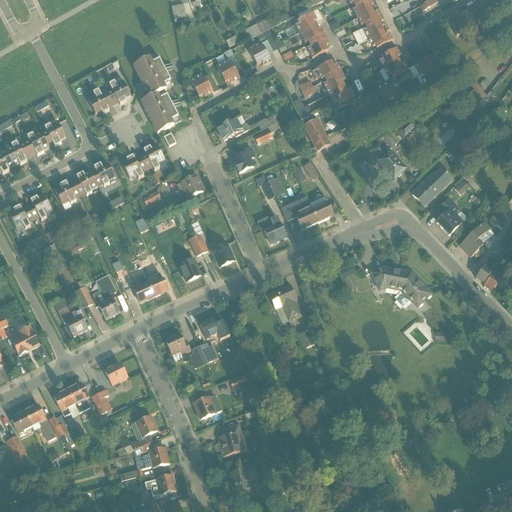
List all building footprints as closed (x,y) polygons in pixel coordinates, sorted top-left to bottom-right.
[(299,0),(306,13),(330,0),(299,0)] [(345,0),(350,9),(367,0),(345,0)] [(367,0),(350,9),(355,18),(369,11),(368,8),(371,6),(368,0),(367,0)] [(409,13),(402,0),(397,0),(392,3),(400,18),(409,13)] [(454,38),(489,20),(480,2),(445,21),(454,38)] [(182,24),(193,21),(190,7),(178,9),(182,24)] [(426,10),(400,22),(405,33),(431,21),(426,10)] [(360,29),(379,20),(375,13),(371,15),(369,11),(355,18),(360,29)] [(291,24),(297,36),(313,28),(311,24),(314,22),(309,15),(291,24)] [(360,29),(366,41),(381,33),(379,29),(382,27),(379,20),(360,29)] [(276,23),(252,34),(257,44),(263,41),(266,48),(270,46),(276,58),(286,53),(278,35),(281,34),(276,23)] [(304,48),(322,39),(318,30),(315,31),(313,28),(297,36),(304,48)] [(372,52),(390,43),(386,35),(382,37),(381,33),(366,41),(372,52)] [(344,39),(348,46),(356,42),(353,35),(344,39)] [(304,48),(310,60),(325,52),(323,47),(326,46),(322,39),(304,48)] [(354,55),(363,54),(362,45),(353,46),(354,55)] [(260,69),(268,64),(258,46),(245,53),(253,68),(258,65),(260,69)] [(377,59),(383,70),(396,63),(394,60),(398,58),(395,50),(377,59)] [(129,67),(138,85),(161,74),(152,56),(129,67)] [(290,59),(291,64),(301,62),(299,56),(290,59)] [(417,79),(433,70),(427,59),(411,67),(417,79)] [(228,87),(237,81),(226,63),(213,71),(222,84),(225,82),(228,87)] [(318,84),(338,73),(334,67),(330,69),(327,63),(311,72),(318,84)] [(388,81),(406,72),(402,65),(398,67),(396,63),(383,70),(388,81)] [(423,90),(439,81),(433,70),(417,79),(423,90)] [(318,84),(325,98),(342,89),(339,84),(343,82),(338,73),(318,84)] [(145,100),(159,92),(168,88),(161,74),(138,85),(145,100)] [(202,101),(210,96),(199,77),(186,84),(194,100),(199,97),(202,101)] [(111,110),(129,100),(118,80),(100,89),(111,110)] [(382,109),(395,101),(386,85),(373,92),(382,109)] [(111,110),(100,89),(82,99),(92,119),(111,110)] [(332,111),(352,100),(348,91),(344,93),(342,89),(325,98),(332,111)] [(136,104),(144,119),(167,108),(159,92),(145,100),(136,104)] [(356,123),(369,116),(360,99),(347,107),(356,123)] [(55,107),(44,112),(47,118),(58,113),(55,107)] [(151,135),(175,124),(167,108),(144,119),(151,135)] [(32,125),(44,120),(42,115),(29,120),(32,125)] [(240,119),(216,132),(223,145),(233,139),(235,141),(249,133),(246,127),(245,128),(240,119)] [(307,119),(289,130),(292,136),(303,130),(313,151),(304,156),(307,160),(329,148),(316,123),(311,126),(307,119)] [(343,125),(346,130),(352,126),(348,120),(343,125)] [(46,152),(65,143),(55,124),(36,133),(46,152)] [(284,124),(267,124),(267,135),(285,135),(284,124)] [(46,152),(36,133),(19,142),(28,161),(46,152)] [(386,136),(369,153),(378,163),(375,166),(382,173),(381,174),(385,179),(386,178),(393,185),(405,174),(387,156),(396,147),(386,136)] [(169,137),(162,141),(167,150),(174,147),(169,137)] [(262,141),(265,151),(281,147),(278,137),(262,141)] [(11,170),(28,161),(19,142),(1,151),(11,170)] [(461,143),(444,158),(450,164),(466,149),(461,143)] [(146,176),(164,167),(153,146),(135,156),(146,176)] [(0,175),(11,170),(1,151),(0,151),(0,175)] [(239,160),(232,163),(238,177),(253,169),(250,163),(254,161),(250,151),(238,156),(239,160)] [(146,176),(135,156),(116,166),(127,187),(146,176)] [(96,192),(113,183),(103,163),(86,172),(96,192)] [(308,165),(303,169),(303,170),(311,183),(317,180),(308,165)] [(299,170),(293,173),(299,186),(305,183),(299,170)] [(433,176),(410,198),(423,212),(453,183),(440,171),(434,177),(433,176)] [(96,192),(86,172),(68,182),(78,202),(96,192)] [(464,183),(470,189),(476,195),(479,192),(471,184),(476,179),(472,174),(467,179),(466,178),(463,182),(464,183)] [(267,186),(274,201),(284,197),(277,181),(273,183),(271,178),(265,181),(267,186)] [(261,189),(266,186),(263,179),(255,183),(259,191),(261,190),(261,189)] [(195,180),(179,187),(183,195),(186,202),(202,195),(195,180)] [(60,211),(78,202),(68,182),(49,192),(60,211)] [(470,189),(464,183),(454,193),(460,199),(470,189)] [(267,186),(266,186),(261,189),(261,190),(268,203),(274,201),(267,186)] [(33,226),(50,216),(39,195),(21,205),(33,226)] [(157,195),(142,202),(146,210),(160,201),(157,195)] [(323,200),(308,207),(317,227),(333,220),(326,204),(323,200)] [(317,227),(308,207),(305,201),(280,212),(286,226),(296,222),(301,235),(318,228),(317,227)] [(443,219),(434,226),(448,241),(463,227),(462,226),(465,223),(465,221),(460,217),(459,216),(455,219),(452,216),(457,211),(448,201),(437,212),(443,219)] [(33,226),(21,205),(3,216),(15,236),(33,226)] [(153,212),(146,216),(150,224),(158,220),(153,212)] [(272,229),(263,233),(270,248),(285,241),(276,220),(269,223),(272,229)] [(484,225),(458,250),(469,262),(483,249),(482,248),(493,238),(488,233),(490,232),(484,225)] [(56,249),(64,246),(61,237),(52,240),(56,249)] [(201,238),(194,240),(202,257),(208,255),(201,238)] [(511,242),(506,238),(499,249),(506,254),(511,244),(511,242)] [(92,239),(86,242),(94,258),(99,255),(92,239)] [(202,257),(194,240),(188,243),(196,260),(202,257)] [(82,245),(69,251),(71,256),(85,250),(82,245)] [(53,247),(42,253),(45,259),(48,257),(52,265),(58,262),(57,261),(59,260),(53,247)] [(226,248),(211,255),(219,271),(233,264),(226,248)] [(497,250),(475,282),(483,288),(493,274),(489,272),(502,253),(497,250)] [(505,256),(483,290),(491,296),(511,264),(511,252),(507,258),(505,256)] [(158,257),(139,267),(145,280),(165,270),(158,257)] [(118,262),(111,266),(112,267),(111,268),(118,282),(126,278),(118,262)] [(194,262),(177,269),(185,287),(202,279),(194,262)] [(382,269),(369,276),(378,295),(381,294),(382,295),(385,294),(384,296),(397,298),(394,301),(396,303),(395,303),(395,304),(393,306),(399,312),(401,310),(402,311),(402,310),(404,312),(411,306),(416,312),(432,297),(411,275),(382,269)] [(153,283),(147,286),(154,301),(169,294),(159,275),(152,278),(153,283)] [(99,295),(92,298),(105,324),(120,317),(116,308),(119,307),(113,297),(116,296),(107,279),(94,285),(99,295)] [(350,279),(342,282),(348,293),(356,290),(350,279)] [(154,301),(147,286),(144,281),(130,288),(139,308),(154,301)] [(79,293),(88,310),(94,307),(81,284),(76,287),(79,293)] [(289,287),(267,297),(282,328),(301,320),(295,305),(296,304),(289,287)] [(88,310),(79,293),(73,296),(82,313),(88,310)] [(9,309),(8,302),(0,302),(0,306),(1,310),(9,309)] [(68,309),(57,315),(63,328),(66,326),(73,340),(86,333),(82,325),(85,323),(80,313),(72,317),(68,309)] [(213,321),(200,327),(209,348),(225,339),(219,328),(216,329),(213,321)] [(29,331),(9,341),(19,359),(38,349),(29,331)] [(307,334),(297,339),(303,353),(314,348),(307,334)] [(435,335),(435,345),(448,346),(449,335),(435,335)] [(178,337),(165,343),(175,366),(182,362),(181,359),(191,355),(185,343),(182,345),(178,337)] [(328,343),(320,346),(322,352),(330,350),(328,343)] [(206,346),(199,350),(207,367),(212,365),(213,366),(218,364),(212,349),(208,351),(206,346)] [(207,367),(199,350),(192,353),(191,358),(189,360),(194,373),(207,367)] [(316,364),(297,372),(304,389),(323,381),(316,364)] [(119,367),(104,374),(114,394),(122,390),(119,385),(126,381),(119,367)] [(248,378),(229,384),(232,392),(235,397),(246,392),(245,390),(252,388),(248,378)] [(80,386),(66,393),(75,409),(79,417),(89,411),(85,404),(89,402),(80,386)] [(75,409),(66,393),(52,400),(61,416),(62,416),(75,409)] [(106,393),(96,398),(105,416),(106,418),(112,416),(110,414),(112,413),(105,400),(108,399),(106,393)] [(304,394),(292,399),(294,404),(306,399),(304,394)] [(267,396),(261,399),(264,405),(270,402),(267,396)] [(105,416),(96,398),(90,401),(100,419),(105,416)] [(209,400),(191,407),(199,425),(216,418),(216,417),(221,415),(215,399),(209,402),(209,400)] [(291,400),(283,404),(286,409),(293,405),(291,400)] [(281,406),(274,410),(286,432),(294,428),(281,406)] [(31,411),(24,415),(33,430),(34,433),(40,430),(48,445),(55,441),(46,422),(45,423),(38,407),(31,411)] [(312,408),(301,414),(306,423),(317,417),(312,408)] [(75,409),(62,416),(63,421),(70,417),(72,420),(79,417),(75,409)] [(254,414),(244,418),(246,423),(256,419),(254,414)] [(33,430),(24,415),(15,419),(10,422),(18,438),(33,430)] [(133,454),(151,446),(147,439),(158,435),(150,419),(134,426),(134,427),(130,429),(137,445),(123,451),(126,457),(133,454)] [(67,446),(58,429),(54,420),(48,423),(57,441),(58,441),(61,449),(67,446)] [(64,426),(58,429),(67,446),(68,448),(78,443),(73,432),(68,434),(64,426)] [(221,439),(216,441),(218,448),(221,448),(221,453),(219,454),(221,461),(244,455),(240,437),(241,437),(239,428),(237,428),(221,432),(221,439)] [(334,437),(323,441),(328,458),(340,455),(334,437)] [(17,439),(11,442),(22,463),(27,461),(25,457),(26,457),(17,439)] [(22,463),(11,442),(5,445),(14,462),(12,463),(16,472),(24,468),(22,463)] [(120,445),(113,449),(118,459),(124,455),(120,445)] [(151,446),(133,454),(138,473),(119,478),(121,485),(140,480),(138,474),(141,473),(151,470),(152,472),(170,468),(165,451),(154,454),(151,446)] [(254,470),(226,477),(228,488),(230,487),(234,501),(252,496),(248,483),(257,480),(254,470)] [(148,510),(167,505),(166,497),(177,495),(172,478),(155,482),(155,483),(144,486),(146,494),(150,493),(152,502),(147,503),(148,510)] [(71,491),(64,493),(66,500),(73,498),(71,491)] [(58,494),(43,498),(44,505),(59,501),(58,494)] [(316,505),(310,506),(311,511),(329,508),(327,498),(315,500),(316,505)] [(30,502),(28,505),(28,508),(31,510),(35,510),(37,507),(37,504),(34,501),(30,502)]
